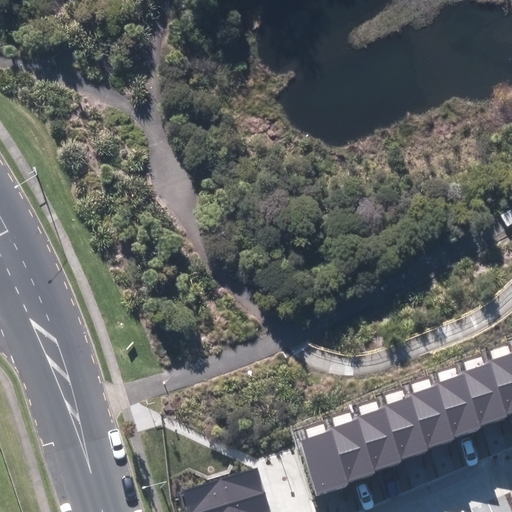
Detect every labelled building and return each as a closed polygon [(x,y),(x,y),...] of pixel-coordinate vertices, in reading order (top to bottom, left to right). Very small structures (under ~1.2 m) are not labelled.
[(510,417),(511,415),(511,354),(488,364),(510,417)] [(485,428),(510,417),(488,364),(463,375),(485,428)] [(456,439),(485,428),(463,375),(434,387),(456,439)] [(430,450),(456,439),(434,387),(410,397),(430,450)] [(404,460),(430,450),(410,397),(383,407),(404,460)] [(377,471),(404,460),(383,407),(357,418),(377,471)] [(350,481),(377,471),(357,418),(330,428),(350,481)] [(323,491),(350,481),(330,428),(303,438),(323,491)] [(189,511),(198,511),(264,493),(257,468),(182,489),(189,511)] [(270,511),(264,493),(198,511),(270,511)]
